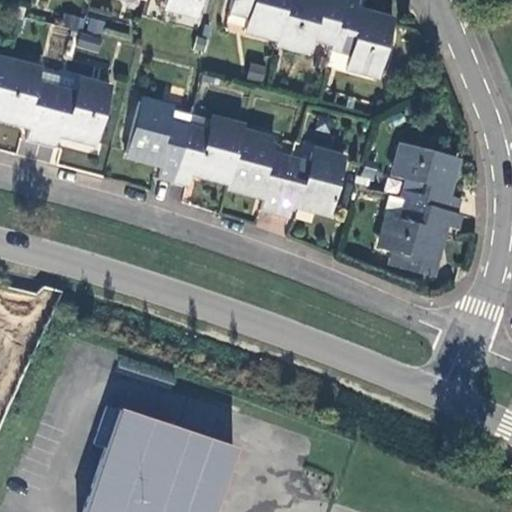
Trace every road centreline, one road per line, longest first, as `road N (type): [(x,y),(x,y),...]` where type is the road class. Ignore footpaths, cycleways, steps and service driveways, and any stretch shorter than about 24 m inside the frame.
road 1 (residential): [(464,341),(225,244),(0,177)]
road 2 (tertiary): [(438,394),(150,287),(0,244)]
road 3 (residential): [(439,0),(488,116),(506,191),(497,264),(464,341)]
